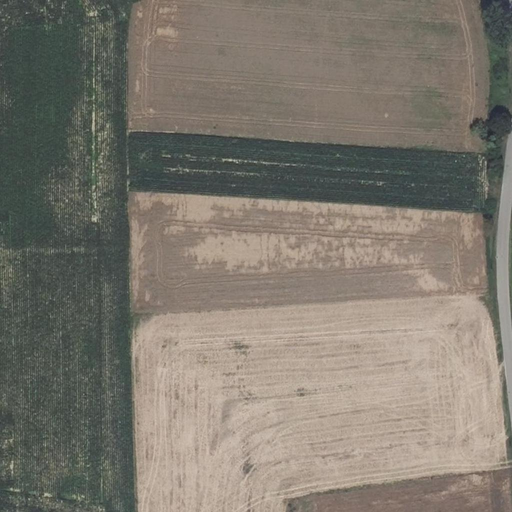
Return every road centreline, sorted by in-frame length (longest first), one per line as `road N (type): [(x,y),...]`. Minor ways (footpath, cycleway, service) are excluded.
road 1 (track): [(122,0),(123,234),(100,248),(0,253)]
road 2 (residential): [(511,378),(502,284),(511,167)]
